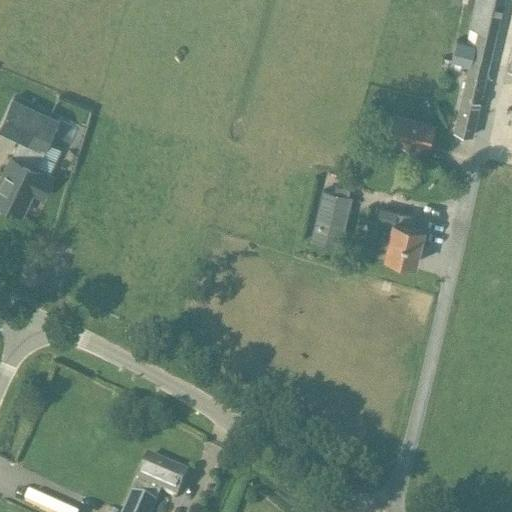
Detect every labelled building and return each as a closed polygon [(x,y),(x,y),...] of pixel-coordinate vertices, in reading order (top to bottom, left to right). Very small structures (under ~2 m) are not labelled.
[(476,0),(470,28),(478,30),(475,44),(458,41),(453,61),(470,65),(455,131),(473,135),(503,0),(476,0)] [(0,130),(18,140),(0,178),(0,204),(23,215),(33,193),(43,198),(53,177),(35,168),(59,119),(11,97),(0,122),(0,130)] [(434,127),(393,116),(388,137),(404,141),(403,146),(415,149),(416,144),(429,147),(434,127)] [(339,246),(351,198),(348,198),(350,188),(336,185),(334,194),(324,192),(312,239),(339,246)] [(416,264),(424,229),(415,227),(418,216),(379,207),(376,219),(393,223),(385,256),(416,264)] [(133,494),(156,504),(161,491),(177,498),(187,474),(148,457),(138,482),(133,494)] [(56,502),(28,490),(23,503),(45,511),(80,511),(85,500),(61,490),(56,502)] [(151,511),(155,504),(156,504),(133,494),(132,493),(123,511),(151,511)]
